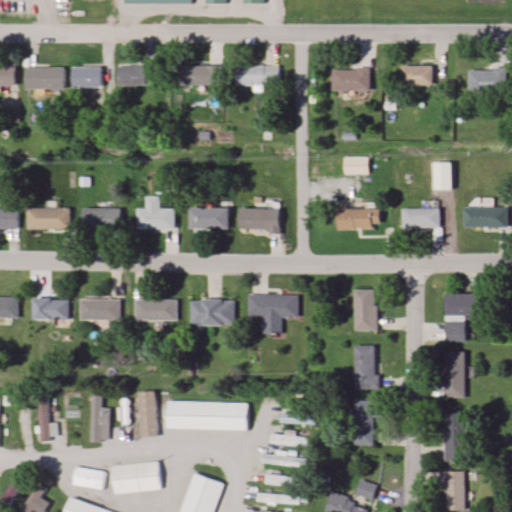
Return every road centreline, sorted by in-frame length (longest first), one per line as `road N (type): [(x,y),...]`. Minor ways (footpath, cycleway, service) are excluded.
road 1 (residential): [(0,258),(511,260)]
road 2 (residential): [(511,34),(0,32)]
road 3 (residential): [(238,511),(241,456),(0,460)]
road 4 (residential): [(413,511),(413,261)]
road 5 (residential): [(303,262),(301,34)]
